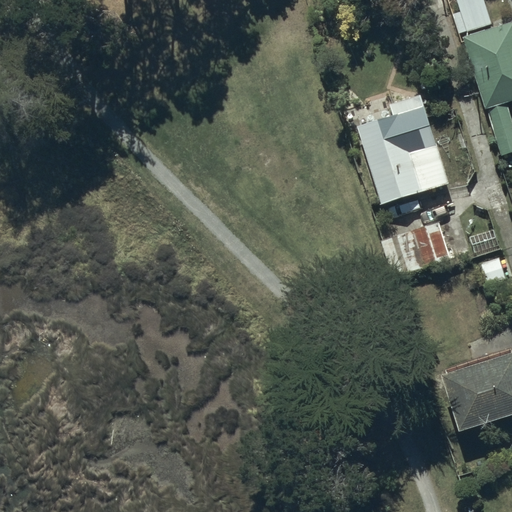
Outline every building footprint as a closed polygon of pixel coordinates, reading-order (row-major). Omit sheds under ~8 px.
[(469,35),(469,36),(495,28),(486,0),(457,0),(462,16),(456,18),(461,37),(469,35)] [(511,28),(464,44),(487,115),(489,114),(504,161),(511,158),(511,120),(508,107),(511,106),(511,28)] [(397,119),(361,131),(385,208),(453,187),(426,100),(394,110),(397,119)] [(380,244),(393,281),(454,261),(442,224),(380,244)] [(446,384),(464,441),(511,425),(511,355),(452,374),(454,381),(446,384)]
